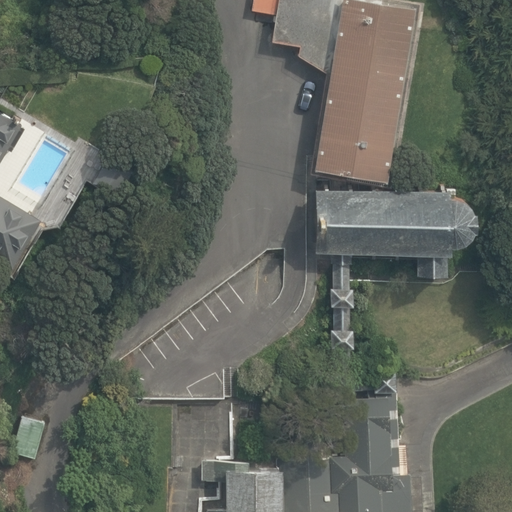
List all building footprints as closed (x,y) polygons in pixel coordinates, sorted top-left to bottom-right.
[(308,172),(389,186),(420,4),(398,0),(253,0),(251,10),(276,14),(271,40),(299,46),(297,55),(326,72),(308,172)] [(0,259),(12,266),(39,218),(0,195),(0,157),(17,127),(9,122),(12,116),(0,109),(0,259)] [(92,180),(116,195),(133,168),(109,153),(92,180)] [(447,189),(313,187),(312,251),(330,251),(329,263),(332,263),(349,263),(351,263),(351,252),(415,253),(414,274),(443,274),(443,253),(446,253),(447,246),(450,246),(457,244),(464,240),(468,236),(470,231),(472,231),(473,211),(471,211),(470,207),(465,201),(459,197),(452,196),(447,195),(447,189)] [(373,391),(396,390),(396,367),(370,368),(370,377),(354,378),(354,367),(349,367),(349,348),(352,348),(352,327),(349,327),(349,306),(353,306),(353,285),(349,285),(349,263),(332,263),(332,286),(329,286),(329,305),(333,305),(333,329),(331,329),(331,345),(334,345),(334,371),(332,371),(332,391),(352,391),(351,388),(373,388),(373,391)] [(344,453),(276,457),(277,467),(278,511),(410,511),(408,473),(400,474),(396,390),(373,391),(366,391),(367,397),(341,398),(344,453)] [(14,451),(37,457),(46,419),(23,414),(14,451)] [(278,511),(277,467),(247,468),(247,458),(201,459),(201,479),(223,479),(223,511),(278,511)]
